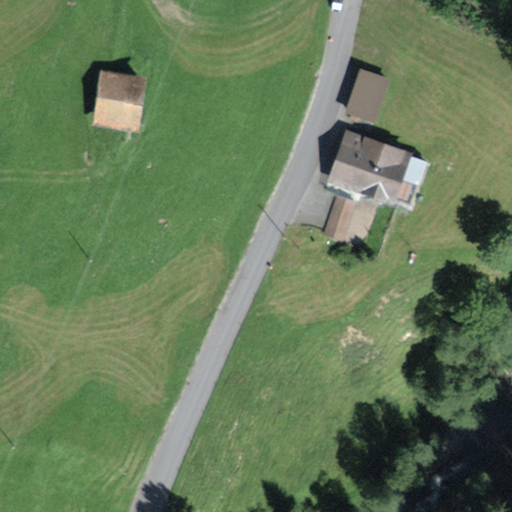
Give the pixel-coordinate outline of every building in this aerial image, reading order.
[(106,72),(98,122),(131,126),(138,77),(106,72)] [(386,80),(362,73),(349,114),(373,122),(386,80)] [(349,140),(336,177),(412,203),(426,162),(381,146),(379,151),(349,140)] [(352,204),(339,200),(328,232),(342,237),(352,204)] [(359,202),(345,240),(363,246),(376,208),(359,202)]
